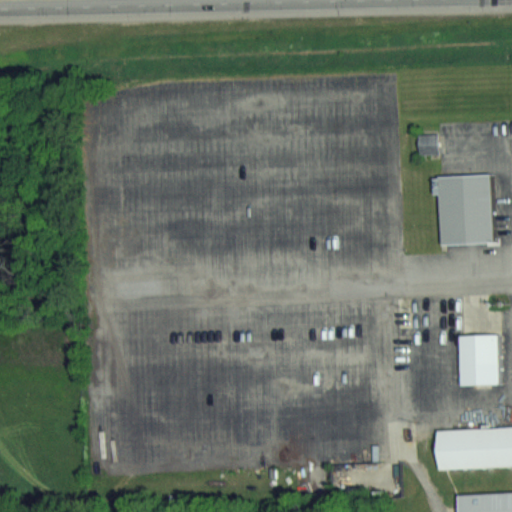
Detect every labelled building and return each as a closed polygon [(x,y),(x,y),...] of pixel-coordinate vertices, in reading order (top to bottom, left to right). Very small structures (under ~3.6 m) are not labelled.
[(424,152),(444,152),(444,132),(424,132),(424,152)] [(449,243),(500,241),(498,172),(445,173),(445,189),(448,189),(449,243)] [(467,333),(468,384),(507,383),(506,332),(467,333)] [(511,466),(511,426),(446,427),(447,467),(511,466)] [(373,479),(374,493),(383,492),(382,478),(373,479)] [(511,511),(511,491),(465,493),(466,511),(511,511)]
